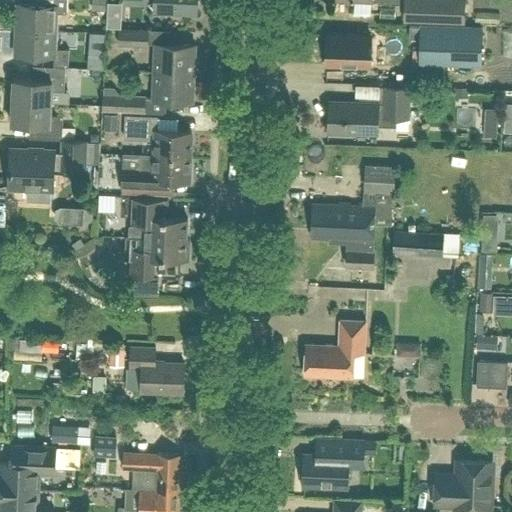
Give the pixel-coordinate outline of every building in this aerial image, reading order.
[(16,28),(57,30),(57,12),(67,13),(67,0),(32,0),(33,3),(17,2),(16,28)] [(154,0),(154,11),(197,13),(197,0),(154,0)] [(404,0),(403,19),(463,22),(464,0),(404,0)] [(12,100),(51,102),(51,90),(64,90),(65,67),(68,67),(69,49),(56,48),(57,30),(16,28),(15,54),(54,56),(54,66),(41,65),(41,79),(13,78),(12,100)] [(148,30),(120,29),(119,43),(147,44),(148,30)] [(327,32),(326,63),(369,65),(370,33),(327,32)] [(471,36),(411,34),(410,66),(470,68),(471,36)] [(154,70),(194,72),(195,44),(155,42),(154,70)] [(193,100),(194,72),(154,70),(153,98),(193,100)] [(145,96),(121,95),(114,86),(104,85),(103,108),(144,110),(145,96)] [(408,117),(409,86),(385,85),(384,116),(408,117)] [(51,102),(12,100),(11,123),(39,124),(38,138),(62,139),(63,115),(50,114),(51,102)] [(377,133),(378,102),(329,100),(328,131),(377,133)] [(423,132),(424,112),(411,112),(411,132),(423,132)] [(154,154),(191,155),(191,130),(157,129),(157,116),(126,115),(125,138),(155,139),(154,153),(154,154)] [(468,142),(470,125),(455,123),(452,140),(468,142)] [(9,185),(28,186),(28,199),(49,200),(50,187),(53,187),(54,170),(84,172),(85,141),(63,140),(62,155),(54,155),(55,151),(28,150),(28,152),(11,152),(12,149),(10,149),(9,185)] [(86,141),(85,149),(99,150),(99,141),(86,141)] [(190,180),(191,155),(154,154),(154,153),(141,153),(140,168),(123,168),(123,190),(171,192),(172,179),(190,180)] [(358,224),(373,224),(374,191),(392,191),(393,165),(364,164),(362,205),(312,202),(310,228),(331,229),(331,224),(348,225),(348,226),(358,226),(358,224)] [(133,198),(131,236),(190,239),(190,238),(187,238),(188,218),(162,216),(163,199),(133,198)] [(0,222),(7,223),(10,201),(0,199),(0,222)] [(71,220),(93,217),(91,204),(69,206),(71,220)] [(331,229),(310,228),(310,237),(331,238),(331,240),(346,240),(345,265),(372,266),(373,250),(371,249),(373,224),(358,224),(358,226),(348,226),(348,225),(331,224),(331,229)] [(392,228),(391,252),(442,255),(442,250),(457,251),(458,233),(443,232),(443,231),(392,228)] [(90,265),(91,267),(117,247),(107,235),(86,252),(94,262),(90,265)] [(189,239),(190,239),(131,236),(131,237),(127,237),(126,251),(131,254),(130,258),(127,258),(125,261),(125,264),(126,267),(130,267),(130,274),(159,276),(160,258),(189,260),(189,257),(186,256),(187,239),(189,239)] [(305,342),(304,374),(353,376),(354,351),(364,352),(366,319),(340,318),(338,344),(305,342)] [(15,348),(14,356),(42,358),(43,338),(20,337),(19,348),(15,348)] [(81,340),(81,357),(96,357),(97,340),(81,340)] [(401,356),(417,358),(418,347),(402,345),(401,356)] [(115,365),(127,366),(127,347),(115,347),(115,365)] [(157,350),(132,349),(131,368),(142,369),(141,391),(183,393),(185,363),(157,361),(157,350)] [(506,386),(508,361),(477,359),(476,385),(506,386)] [(95,437),(94,454),(115,455),(116,438),(95,437)] [(364,443),(336,442),(316,441),(315,453),(306,453),(305,484),(347,486),(349,455),(364,456),(364,443)] [(0,486),(38,489),(39,471),(55,472),(56,450),(13,449),(13,461),(1,461),(0,473),(0,486)] [(153,488),(179,490),(181,453),(123,451),(123,467),(154,469),(153,488)] [(101,459),(102,479),(123,478),(122,458),(101,459)] [(435,474),(434,502),(456,503),(456,507),(489,508),(491,461),(458,459),(457,475),(435,474)] [(38,506),(38,489),(0,486),(0,511),(53,511),(54,506),(38,506)] [(153,488),(141,488),(140,507),(120,506),(119,511),(178,511),(179,490),(153,488)] [(361,511),(362,499),(335,498),(334,511),(361,511)] [(391,511),(409,511),(410,502),(392,501),(391,511)]
